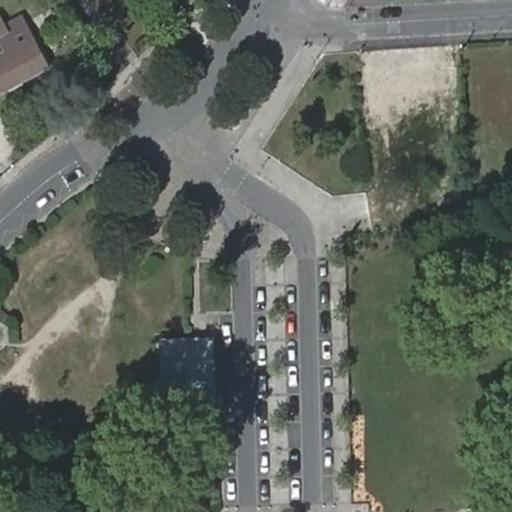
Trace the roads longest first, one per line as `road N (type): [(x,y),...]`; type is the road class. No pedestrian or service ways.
road 1 (tertiary): [(313,511),(304,233),(205,167)]
road 2 (tertiary): [(205,167),(232,210),(243,249),(250,511)]
road 3 (tertiary): [(272,0),(305,19),(354,25),(511,15)]
road 4 (tertiary): [(0,219),(57,172),(166,109)]
road 5 (tertiary): [(166,109),(244,41),(272,0)]
